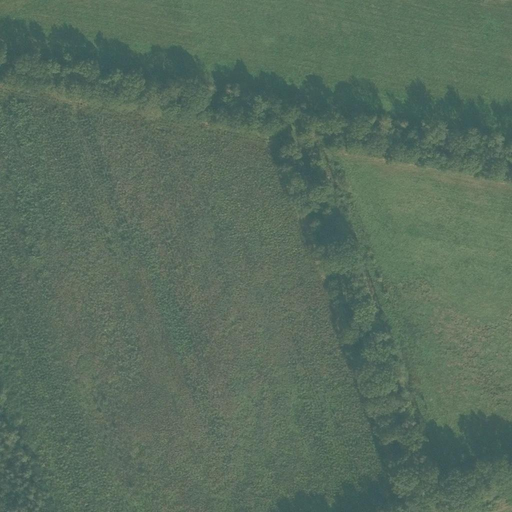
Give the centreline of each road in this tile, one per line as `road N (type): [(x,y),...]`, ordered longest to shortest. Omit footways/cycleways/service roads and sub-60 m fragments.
road 1 (track): [(287,122),(431,511)]
road 2 (track): [(287,122),(0,66)]
road 3 (track): [(511,164),(287,122)]
